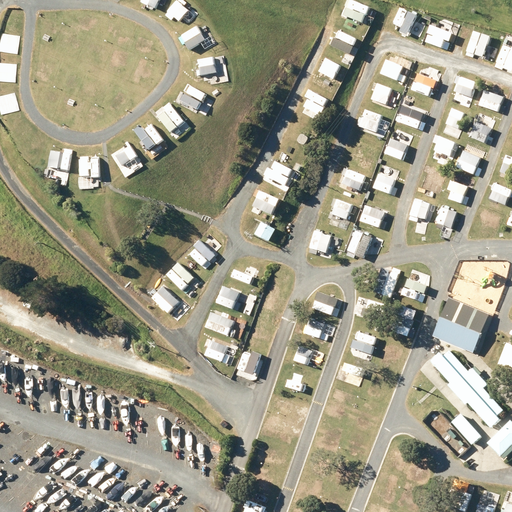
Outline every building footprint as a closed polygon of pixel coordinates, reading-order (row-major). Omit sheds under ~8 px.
[(186,3),(183,0),(177,0),(167,13),(179,23),(189,11),(183,6),(186,3)] [(341,15),(363,26),(370,11),(348,0),(341,15)] [(416,17),(399,11),(393,28),(409,34),(416,17)] [(446,31),(432,25),(425,41),(440,47),(440,45),(443,46),(446,39),(443,38),(446,31)] [(206,39),(198,26),(181,37),(188,50),(206,39)] [(351,36),(338,30),(332,45),(345,51),(351,36)] [(475,55),(482,33),(473,31),(466,53),(475,55)] [(482,33),(475,55),(483,58),(490,36),(482,33)] [(511,74),(511,73),(511,47),(511,48),(503,45),(496,63),(505,66),(503,71),(511,74)] [(348,64),(329,54),(321,68),(340,78),(348,64)] [(412,63),(390,54),(384,70),(406,79),(412,63)] [(192,71),(194,80),(217,77),(214,57),(192,60),(193,71),(192,71)] [(435,83),(420,77),(414,92),(428,98),(435,83)] [(477,84),(460,77),(454,93),(471,100),(477,84)] [(334,90),(316,80),(307,98),(325,107),(334,90)] [(209,95),(188,84),(181,100),(201,110),(209,95)] [(400,92),(385,86),(378,103),(393,109),(400,92)] [(504,97),(484,90),(478,107),(498,114),(504,97)] [(468,112),(449,105),(443,121),(461,129),(468,112)] [(172,108),(158,119),(170,135),(184,123),(172,108)] [(424,116),(406,108),(399,124),(417,132),(424,116)] [(387,117),(364,109),(361,118),(363,118),(360,128),(380,135),(387,117)] [(492,122),(479,117),(470,139),(483,144),(492,122)] [(163,140),(148,119),(133,130),(147,151),(163,140)] [(411,147),(390,138),(383,156),(404,164),(411,147)] [(135,154),(124,139),(118,143),(120,146),(113,151),(121,163),(135,154)] [(455,145),(441,139),(437,149),(451,155),(455,145)] [(377,149),(357,141),(351,156),(371,164),(377,149)] [(69,172),(72,149),(64,148),(63,156),(53,154),(51,168),(61,169),(60,171),(69,172)] [(476,159),(462,153),(455,167),(472,174),(476,166),(473,165),(476,159)] [(511,163),(501,159),(498,168),(502,169),(499,176),(511,181),(511,163)] [(100,179),(100,162),(90,162),(90,179),(100,179)] [(267,180),(287,189),(294,173),(270,162),(266,170),(270,172),(267,180)] [(448,172),(429,165),(426,175),(444,182),(448,172)] [(360,192),(366,177),(347,169),(344,177),(345,178),(342,185),(360,192)] [(396,188),(400,179),(377,170),(373,180),(375,180),(372,189),(390,196),(393,187),(396,188)] [(471,186),(454,179),(447,196),(464,203),(471,186)] [(272,216),(279,201),(260,192),(256,200),(258,201),(255,207),(272,216)] [(495,225),(504,200),(488,194),(478,219),(495,225)] [(434,201),(417,195),(410,217),(427,222),(434,201)] [(386,212),(366,205),(359,223),(379,230),(386,212)] [(458,213),(443,207),(437,224),(451,230),(458,213)] [(329,216),(347,224),(351,216),(332,208),(329,216)] [(276,231),(261,223),(254,235),(269,243),(276,231)] [(333,231),(318,226),(311,245),(326,250),(333,231)] [(371,236),(356,230),(348,251),(363,257),(371,236)] [(215,255),(200,242),(188,256),(202,268),(215,255)] [(255,279),(258,270),(237,262),(233,270),(255,279)] [(193,281),(178,265),(165,277),(180,293),(193,281)] [(390,300),(400,274),(383,268),(374,294),(390,300)] [(418,294),(421,287),(407,281),(404,289),(418,294)] [(169,315),(179,304),(162,288),(151,300),(169,315)] [(241,294),(226,288),(219,306),(234,312),(241,294)] [(337,307),(340,299),(321,292),(318,301),(337,307)] [(278,301),(265,296),(259,312),(272,317),(278,301)] [(440,318),(480,335),(488,315),(448,298),(440,318)] [(388,307),(369,301),(364,318),(382,324),(388,307)] [(228,339),(234,323),(210,314),(204,330),(228,339)] [(410,329),(413,320),(395,314),(392,322),(410,329)] [(335,326),(313,318),(308,332),(330,340),(335,326)] [(266,332),(253,326),(247,343),(260,348),(266,332)] [(383,335),(359,330),(355,349),(378,355),(383,335)] [(238,347),(215,339),(209,356),(232,364),(238,347)] [(316,357),(319,349),(301,342),(298,350),(316,357)] [(393,368),(399,350),(384,345),(378,362),(393,368)] [(430,362),(449,383),(447,385),(464,405),(467,403),(490,429),(500,420),(497,416),(503,411),(483,389),(487,385),(472,368),(468,371),(449,351),(443,356),(440,353),(430,362)] [(256,366),(241,359),(234,376),(250,382),(256,366)] [(308,384),(311,375),(288,366),(285,374),(308,384)] [(358,383),(361,374),(343,366),(339,375),(358,383)] [(387,383),(372,377),(366,393),(381,399),(387,383)] [(451,423),(471,446),(481,437),(461,414),(451,423)] [(511,422),(510,421),(487,443),(500,457),(511,445),(511,422)] [(267,427),(264,436),(286,444),(289,435),(267,427)] [(255,458),(278,466),(282,455),(259,447),(255,458)] [(251,475),(274,484),(277,475),(255,466),(251,475)] [(456,510),(465,488),(457,485),(448,507),(456,510)] [(490,500),(481,497),(475,511),(494,511),(499,500),(491,497),(490,500)]
